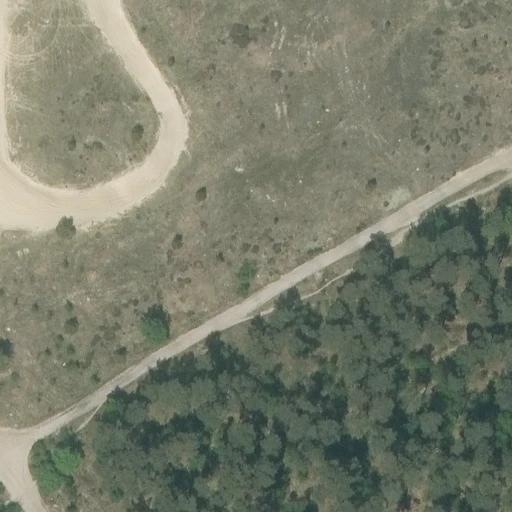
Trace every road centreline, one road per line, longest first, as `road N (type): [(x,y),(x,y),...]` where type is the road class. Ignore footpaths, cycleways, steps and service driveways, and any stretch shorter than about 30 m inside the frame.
road 1 (track): [(511,161),(120,389)]
road 2 (track): [(120,389),(0,460)]
